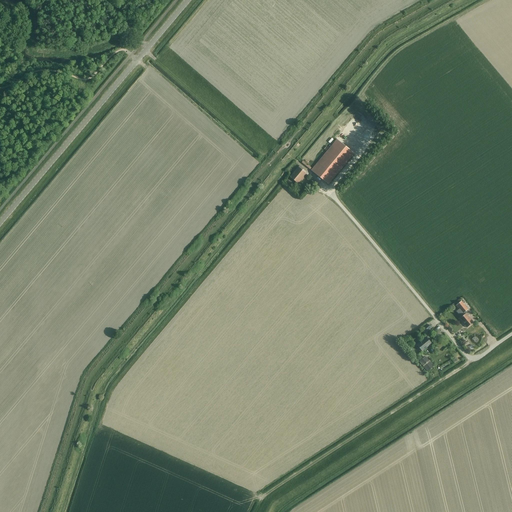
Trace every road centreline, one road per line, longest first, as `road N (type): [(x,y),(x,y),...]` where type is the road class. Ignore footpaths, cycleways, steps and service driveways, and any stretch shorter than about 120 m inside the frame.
road 1 (track): [(60,511),(100,388),(279,164)]
road 2 (tertiary): [(0,221),(187,0)]
road 3 (unclassified): [(334,196),(469,358),(511,334)]
road 4 (track): [(292,157),(387,47),(468,0)]
